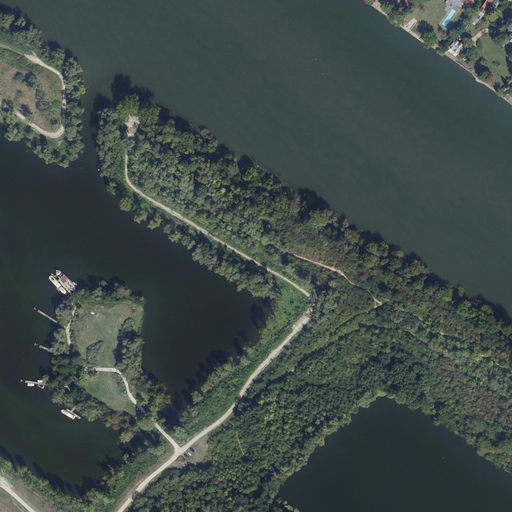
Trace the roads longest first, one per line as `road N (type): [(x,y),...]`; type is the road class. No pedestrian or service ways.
road 1 (track): [(234,409),(247,382),(307,321),(313,301),(137,190),(129,181),(131,134)]
road 2 (track): [(182,452),(129,396),(120,372),(78,369),(68,388),(78,405)]
road 3 (track): [(0,103),(48,135),(63,132),(66,85),(32,58)]
road 4 (track): [(121,511),(234,409)]
